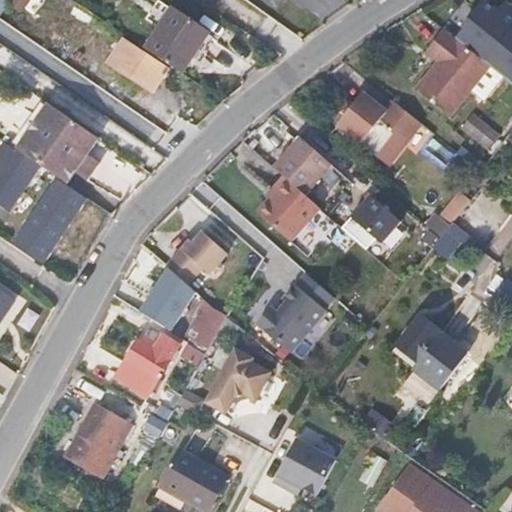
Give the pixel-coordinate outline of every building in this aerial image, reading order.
[(0,0),(0,15),(10,0),(0,0)] [(14,0),(12,3),(23,11),(30,0),(14,0)] [(148,53),(182,76),(208,37),(159,5),(147,22),(162,33),(148,53)] [(455,118),(494,67),(448,31),(429,55),(442,65),(421,91),(455,118)] [(153,94),(166,74),(130,50),(116,69),(153,94)] [(418,122),(394,103),(387,112),(364,94),(339,126),(380,157),(396,135),(403,140),(418,122)] [(100,140),(50,105),(19,151),(42,167),(63,182),(69,186),(100,140)] [(482,149),(491,136),(473,122),(464,134),(482,149)] [(301,139),(275,169),(287,179),(308,197),(334,166),(301,139)] [(0,203),(12,211),(42,167),(19,151),(6,143),(0,151),(0,203)] [(308,197),(287,179),(276,192),(278,193),(260,214),(293,241),(322,208),(308,197)] [(42,257),(84,197),(69,186),(63,182),(21,243),(42,257)] [(406,224),(375,198),(356,221),(386,247),(406,224)] [(443,229),(438,234),(445,240),(449,235),(443,229)] [(445,240),(435,251),(454,265),(457,261),(465,262),(474,250),(451,232),(449,235),(445,240)] [(192,242),(169,269),(172,271),(190,286),(200,275),(206,281),(211,276),(216,275),(221,270),(221,264),(229,255),(204,233),(195,245),(192,242)] [(176,334),(199,294),(190,286),(172,271),(147,316),(176,334)] [(272,307),(258,324),(292,353),(337,300),(306,274),(287,296),(290,298),(278,313),(272,307)] [(497,296),(511,307),(511,283),(509,281),(497,296)] [(0,321),(13,302),(0,292),(0,321)] [(204,364),(227,311),(203,300),(180,354),(204,364)] [(441,388),(466,354),(440,335),(415,368),(441,388)] [(147,397),(179,346),(164,338),(157,348),(148,342),(144,346),(138,343),(117,378),(147,397)] [(229,409),(239,393),(249,391),(259,398),(276,371),(257,360),(259,356),(243,346),(211,397),(229,409)] [(188,390),(181,403),(198,412),(205,400),(188,390)] [(101,478),(132,425),(96,405),(66,458),(101,478)] [(358,422),(371,431),(377,424),(373,421),(375,419),(366,412),(358,422)] [(397,432),(388,444),(407,458),(413,462),(421,450),(397,432)] [(296,438),(274,481),(289,489),(293,482),(317,495),(336,459),(296,438)] [(226,475),(179,448),(159,485),(207,511),(226,475)] [(481,511),(413,462),(407,458),(371,507),(377,511),(481,511)]
